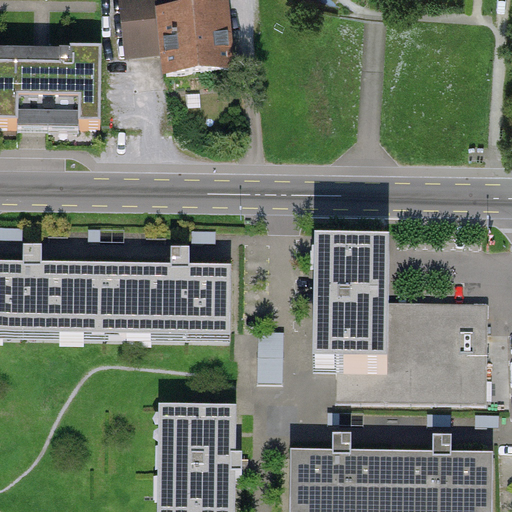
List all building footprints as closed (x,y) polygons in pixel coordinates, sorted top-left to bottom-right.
[(212,0),(122,0),(130,64),(159,61),(161,80),(235,72),(228,6),(214,7),(212,0)] [(0,73),(0,55),(0,130),(19,131),(19,122),(34,122),(38,122),(48,122),(47,132),(50,132),(50,122),(79,123),(79,133),(101,133),(103,57),(60,57),(60,74),(33,73),(0,73)] [(24,231),(0,230),(0,244),(24,245),(24,231)] [(102,232),(88,232),(88,246),(102,246),(102,232)] [(217,234),(192,233),(192,247),(217,247),(217,234)] [(489,316),(390,315),(391,256),(319,255),(317,375),(336,375),(336,407),(488,409),(489,316)] [(42,274),(0,272),(0,340),(230,344),(231,276),(187,276),(42,274)] [(263,338),(262,388),(285,388),(286,339),(263,338)] [(237,416),(158,415),(156,511),(235,511),(236,470),(237,416)] [(332,460),(289,460),(288,511),(491,511),(492,463),(450,463),(451,445),(441,445),(430,444),(430,462),(352,461),(352,444),(342,444),(332,444),(332,460)]
